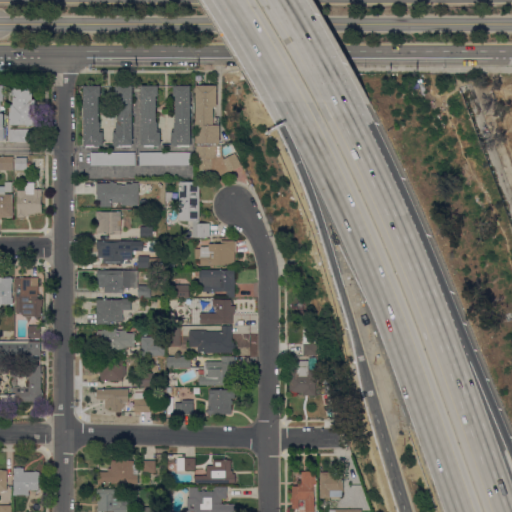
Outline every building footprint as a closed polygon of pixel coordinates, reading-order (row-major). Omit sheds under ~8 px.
[(33,84),(33,99),(36,99),(36,113),(39,113),(39,124),(10,124),(10,112),(12,112),(12,105),(14,105),(14,84),(33,84)] [(101,86),(101,96),(99,96),(99,122),(101,122),(100,132),(103,132),(103,145),(100,145),(100,146),(97,146),(97,145),(83,145),(84,85),(101,86)] [(133,145),(119,145),(119,146),(117,146),(117,145),(114,145),(114,132),(116,132),(116,122),(118,122),(118,96),(116,96),(116,85),(133,85),(133,145)] [(158,85),(158,95),(156,95),(156,122),(158,122),(158,131),(160,131),(161,145),(157,145),(157,146),(155,146),(155,145),(142,145),(142,85),(158,85)] [(191,144),(178,144),(178,146),(175,146),(175,145),(172,145),(172,131),(174,131),(174,122),(176,122),(176,95),(174,95),(174,85),(190,85),(191,144)] [(217,85),(217,106),(214,106),(214,124),(219,124),(219,145),(222,145),(222,156),(224,159),(235,153),(242,165),(228,173),(226,170),(210,180),(207,175),(196,175),(196,145),(197,145),(196,85),(217,85)] [(36,128),(36,141),(10,141),(10,128),(36,128)] [(135,152),(136,164),(91,165),(91,152),(135,152)] [(190,153),(190,164),(140,164),(140,153),(190,153)] [(0,156),(13,156),(13,169),(0,169),(0,156)] [(27,158),(27,162),(31,162),(30,169),(16,169),(16,157),(27,158)] [(110,183),(110,181),(116,181),(117,184),(121,184),(121,185),(125,185),(125,183),(132,183),(132,182),(139,182),(139,205),(124,205),(124,207),(101,207),(101,200),(97,200),(97,194),(97,183),(110,183)] [(42,212),(35,212),(35,214),(28,214),(28,215),(25,215),(25,216),(18,217),(18,190),(25,190),(25,182),(35,182),(35,189),(42,189),(42,212)] [(200,182),(200,223),(210,223),(210,236),(193,236),(193,220),(179,220),(179,182),(200,182)] [(5,194),(13,194),(13,217),(11,217),(10,218),(8,218),(7,217),(0,217),(0,194),(5,194)] [(121,226),(121,234),(115,234),(115,232),(97,233),(97,211),(121,211),(121,226)] [(153,227),(153,238),(140,238),(140,227),(153,227)] [(235,265),(201,265),(201,258),(195,258),(195,248),(201,248),(201,247),(209,247),(209,243),(222,243),(222,240),(235,240),(235,265)] [(143,241),(143,250),(133,250),(133,259),(123,259),(123,263),(104,263),(104,257),(98,257),(98,249),(97,249),(97,241),(143,241)] [(150,256),(150,267),(138,268),(138,257),(150,256)] [(201,269),(235,269),(235,297),(227,297),(227,291),(203,291),(203,286),(202,286),(202,283),(197,283),(197,278),(201,278),(201,269)] [(98,270),(138,270),(138,287),(123,287),(123,292),(104,292),(105,286),(99,286),(99,278),(98,278),(98,277),(97,276),(97,273),(98,271),(98,270)] [(0,277),(3,277),(3,278),(13,278),(13,283),(12,283),(12,304),(2,304),(2,306),(0,306),(0,277)] [(31,277),(31,285),(38,285),(38,299),(43,299),(43,306),(42,306),(42,316),(40,316),(40,319),(37,319),(37,316),(24,316),(21,312),(16,312),(16,277),(27,277),(31,277)] [(151,285),(151,297),(138,297),(138,285),(151,285)] [(189,297),(176,297),(176,285),(189,285),(189,297)] [(131,299),(131,309),(122,309),(122,317),(109,317),(109,323),(97,323),(97,299),(131,299)] [(231,299),(231,306),(235,306),(235,313),(233,313),(233,323),(201,323),(201,313),(216,313),(216,306),(213,306),(213,299),(231,299)] [(41,325),(41,338),(29,337),(29,325),(41,325)] [(180,346),(168,346),(168,326),(181,326),(180,346)] [(232,340),(234,340),(234,344),(236,344),(236,350),(234,350),(234,352),(198,352),(198,346),(189,346),(189,330),(207,330),(207,331),(222,331),(222,326),(232,326),(232,340)] [(113,330),(113,329),(117,328),(117,330),(127,330),(127,333),(134,333),(135,346),(127,346),(127,349),(102,349),(101,337),(98,337),(98,330),(113,330)] [(316,330),(317,354),(304,355),(303,343),(303,330),(312,330),(316,330)] [(165,337),(165,355),(155,355),(155,356),(141,356),(142,337),(165,337)] [(0,341),(29,341),(41,341),(41,351),(41,360),(28,360),(28,354),(0,354),(0,341)] [(167,357),(191,357),(191,367),(204,367),(204,361),(222,361),(222,356),(235,356),(235,384),(199,385),(199,375),(204,374),(204,368),(167,368),(167,357)] [(123,366),(126,366),(126,376),(123,376),(123,380),(101,380),(101,373),(97,373),(97,358),(123,358),(123,366)] [(316,369),(316,395),(303,395),(303,392),(290,392),(290,382),(290,368),(297,369),(297,360),(308,360),(308,369),(316,369)] [(11,365),(41,365),(42,390),(42,401),(0,401),(0,394),(16,394),(16,392),(13,392),(13,387),(16,387),(16,386),(21,386),(22,385),(26,385),(27,387),(30,387),(30,377),(11,377),(11,365)] [(153,386),(141,386),(140,373),(153,372),(153,386)] [(97,389),(128,389),(128,398),(125,398),(125,407),(122,407),(122,411),(119,411),(119,412),(116,412),(116,411),(111,411),(111,406),(106,406),(106,399),(104,399),(104,400),(101,400),(101,399),(97,399),(97,396),(96,396),(96,392),(97,392),(97,389)] [(235,389),(235,397),(232,397),(232,413),(212,413),(212,414),(208,414),(208,412),(206,412),(206,410),(208,410),(208,398),(209,398),(209,395),(210,395),(210,392),(209,392),(209,389),(210,389),(212,389),(235,389)] [(143,392),(144,398),(151,398),(151,412),(135,412),(135,392),(143,392)] [(194,400),(194,414),(182,414),(182,400),(194,400)] [(196,458),(196,469),(178,469),(178,458),(196,458)] [(134,460),(134,464),(138,464),(138,483),(112,483),(112,482),(98,482),(98,472),(108,471),(108,468),(112,468),(112,460),(134,460)] [(156,460),(156,472),(144,472),(144,460),(156,460)] [(227,460),(227,466),(235,466),(235,482),(196,482),(196,475),(207,475),(207,465),(214,465),(214,460),(227,460)] [(24,467),(24,471),(39,471),(39,490),(29,490),(29,495),(15,495),(14,467),(24,467)] [(302,471),(317,471),(317,484),(314,484),(314,498),(315,498),(315,511),(305,511),(305,508),(292,508),(292,502),(290,502),(290,497),(292,497),(292,492),(292,486),(298,486),(298,483),(302,483),(302,471)] [(321,472),(343,472),(343,491),(331,491),(331,497),(321,497),(321,472)] [(190,497),(190,487),(198,487),(198,491),(214,491),(214,486),(227,486),(227,498),(222,498),(222,503),(224,503),(224,504),(235,504),(235,511),(195,511),(187,511),(187,497),(190,497)] [(119,489),(119,499),(124,499),(124,505),(127,505),(127,511),(98,511),(98,500),(98,489),(119,489)]
